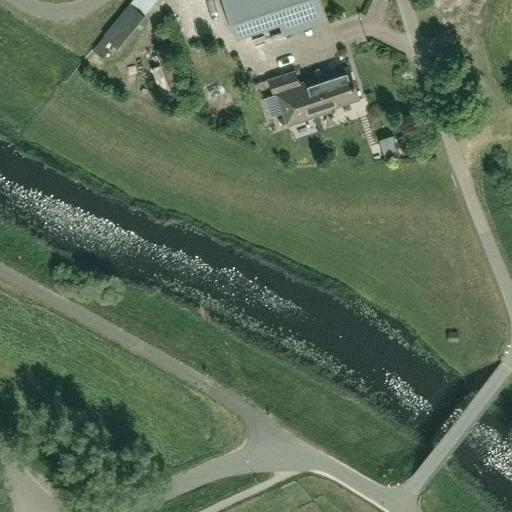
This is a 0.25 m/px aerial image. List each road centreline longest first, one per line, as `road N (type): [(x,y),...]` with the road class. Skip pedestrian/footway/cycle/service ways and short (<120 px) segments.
road 1 (unclassified): [(511,300),(402,0)]
road 2 (unclassified): [(393,509),(511,356)]
road 3 (unclassified): [(285,438),(111,511)]
